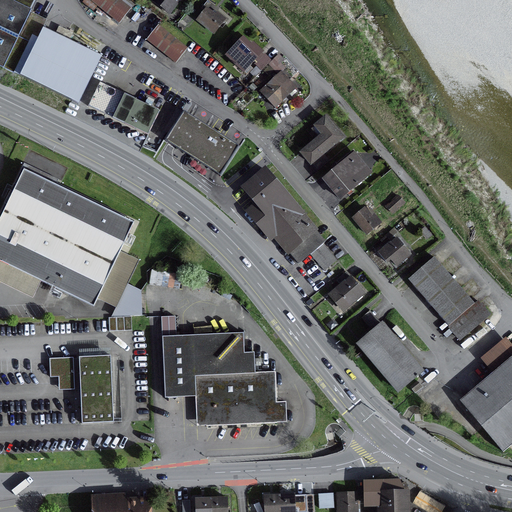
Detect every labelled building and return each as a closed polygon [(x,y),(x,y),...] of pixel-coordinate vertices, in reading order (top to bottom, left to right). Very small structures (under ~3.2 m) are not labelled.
[(0,0),(0,67),(14,74),(32,37),(37,39),(42,28),(47,20),(31,12),(32,11),(31,11),(36,0),(0,0)] [(124,0),(89,0),(90,0),(119,24),(133,7),(124,0)] [(151,0),(151,1),(170,15),(181,0),(151,0)] [(196,20),(214,35),(227,19),(218,12),(217,13),(214,11),(213,12),(207,7),(196,20)] [(141,15),(145,19),(151,12),(146,9),(141,15)] [(146,41),(176,64),(188,48),(158,25),(146,41)] [(14,74),(78,105),(102,56),(69,41),(73,33),(59,26),(55,34),(42,28),(37,39),(32,37),(14,74)] [(225,56),(243,74),(253,64),(264,53),(254,42),(251,45),(244,37),(225,56)] [(250,73),(254,78),(268,64),(272,61),(264,53),(253,64),(256,66),(250,73)] [(268,64),(277,74),(281,71),(282,72),(286,68),(281,63),(285,60),(279,54),(272,61),(268,64)] [(282,72),(281,71),(277,74),(259,92),(268,101),(265,104),(270,109),(273,106),(276,109),(298,88),(282,72)] [(100,82),(88,106),(148,136),(160,112),(131,98),(100,82)] [(239,146),(184,110),(165,139),(221,175),(239,146)] [(299,152),(310,166),(345,138),(326,115),(313,126),(314,127),(311,129),(318,137),(299,152)] [(322,180),(340,202),(373,174),(354,152),(322,180)] [(59,180),(24,163),(12,187),(7,184),(1,198),(6,200),(0,212),(0,283),(33,299),(41,283),(94,309),(98,300),(116,309),(128,284),(139,261),(121,252),(124,246),(131,249),(136,237),(129,234),(134,225),(56,187),(59,180)] [(318,230),(265,167),(240,188),(254,204),(244,211),(271,243),(275,240),(289,256),(290,255),(298,265),(310,255),(323,244),(326,242),(317,231),(318,230)] [(392,214),(406,203),(399,194),(385,206),(392,214)] [(365,207),(352,218),(366,236),(382,223),(371,210),(369,211),(365,207)] [(420,231),(427,240),(432,236),(425,227),(420,231)] [(391,263),(396,269),(414,255),(398,235),(376,253),(386,266),(391,263)] [(338,261),(323,244),(310,255),(324,272),(338,261)] [(435,258),(408,280),(448,327),(475,305),(474,304),(435,258)] [(340,284),(327,295),(343,314),(366,294),(351,276),(351,277),(346,272),(336,280),(340,284)] [(196,278),(188,294),(204,301),(205,299),(219,306),(226,291),(196,278)] [(131,317),(142,316),(142,291),(128,284),(116,309),(111,318),(131,317)] [(481,304),(478,300),(474,304),(475,305),(448,327),(447,328),(459,342),(491,315),(481,303),(481,304)] [(356,345),(397,395),(424,373),(383,322),(381,323),(370,310),(361,318),(370,329),(364,334),(366,336),(356,345)] [(326,325),(331,331),(341,323),(335,316),(328,322),(329,323),(326,325)] [(111,318),(109,318),(109,331),(131,331),(131,317),(111,318)] [(176,317),(161,317),(165,399),(195,398),(196,427),(287,423),(287,402),(277,403),(276,372),(259,373),(256,373),(255,359),(255,353),(245,354),(244,334),(177,337),(176,317)] [(459,402),(503,454),(511,446),(511,345),(506,338),(480,359),(493,374),(459,402)] [(114,424),(110,349),(79,351),(82,425),(114,424)] [(75,390),(74,358),(49,359),(50,378),(58,378),(59,391),(75,390)] [(264,365),(264,358),(255,359),(256,373),(259,373),(259,368),(262,368),(269,368),(269,364),(264,365)] [(365,504),(383,503),(383,511),(406,511),(405,492),(404,490),(408,488),(407,485),(405,483),(402,484),(400,479),(364,481),(365,504)] [(319,509),(335,509),(334,493),(318,494),(319,509)] [(264,497),(264,511),(294,511),(294,509),(309,508),(308,494),(293,495),(294,496),(286,496),(272,497),(264,497)] [(338,511),(357,511),(357,494),(338,494),(338,511)] [(197,499),(197,511),(227,511),(227,498),(220,498),(204,499),(197,499)] [(182,511),(190,511),(190,500),(182,501),(182,511)] [(148,511),(148,502),(95,505),(95,511),(148,511)]
